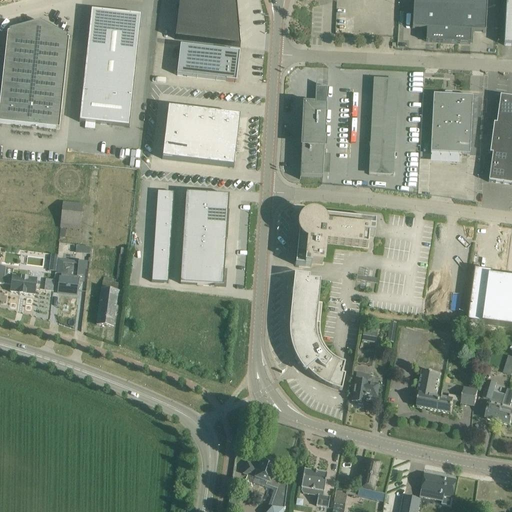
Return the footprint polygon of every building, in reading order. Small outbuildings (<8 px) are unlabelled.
[(240,47),(236,0),(179,0),(174,40),(240,48),(240,47)] [(486,0),(413,0),(412,29),(426,30),(426,42),(470,44),(471,32),(485,33),(486,0)] [(93,17),(91,17),(79,122),(129,128),(140,28),(138,28),(139,18),(131,17),(132,15),(129,15),(129,17),(103,14),(104,12),(101,12),(101,14),(93,13),(93,17)] [(0,123),(59,129),(69,39),(49,29),(50,27),(43,23),(42,25),(39,24),(7,33),(5,51),(0,50),(0,123)] [(180,46),(177,76),(236,83),(237,78),(235,77),(238,53),(180,46)] [(398,81),(374,80),(369,175),(393,177),(398,81)] [(304,118),(303,118),(300,180),(301,177),(323,178),(327,88),(316,87),(317,83),(316,83),(315,107),(304,106),(304,118)] [(472,97),(434,95),(431,153),(469,155),(472,97)] [(511,98),(500,97),(496,125),(493,124),(489,154),(492,154),(488,182),(511,185),(511,98)] [(168,109),(162,160),(234,168),(234,166),(232,166),(234,155),(235,155),(235,154),(234,154),(239,119),(240,119),(240,117),(213,114),(194,112),(168,109)] [(151,282),(167,284),(174,193),(157,192),(151,282)] [(186,194),(180,285),(219,287),(220,284),(222,284),(222,275),(224,275),(229,197),(186,194)] [(83,204),(63,202),(61,224),(81,225),(83,204)] [(299,232),(295,266),(311,268),(312,264),(323,265),(325,244),(368,248),(369,237),(372,237),(374,237),(376,222),(319,216),(318,216),(317,216),(316,215),(315,215),(313,215),(312,215),(311,215),(309,215),(307,216),(306,216),(305,217),(304,218),(303,219),(302,220),(300,223),(300,224),(299,225),(299,227),(299,229),(299,230),(299,232)] [(118,248),(116,280),(124,280),(126,249),(118,248)] [(84,263),(58,260),(57,260),(56,274),(68,275),(67,278),(60,278),(58,293),(76,295),(78,280),(77,280),(78,276),(82,276),(84,263)] [(6,269),(0,267),(0,284),(3,285),(3,284),(11,285),(10,293),(20,294),(19,295),(25,295),(26,295),(35,296),(37,279),(13,276),(13,277),(5,276),(6,269)] [(476,274),(469,322),(490,325),(511,328),(511,278),(493,276),(494,272),(476,270),(476,274)] [(333,389),(342,391),(344,381),(345,376),(342,375),(345,364),(342,363),(340,362),(335,360),(332,358),(330,355),(326,351),(323,346),(322,343),(321,340),(320,335),(320,330),(322,304),(318,304),(321,282),(309,281),(310,278),(294,276),(290,322),(289,326),(289,332),(289,334),(290,341),(291,345),(292,350),(294,356),(295,359),(298,364),(300,367),(304,372),(305,374),(308,371),(310,374),(319,382),(326,386),(333,389)] [(375,279),(357,276),(357,281),(377,284),(378,279),(375,279)] [(115,312),(117,292),(118,283),(103,281),(99,310),(98,316),(97,326),(113,328),(114,318),(115,312)] [(397,323),(391,322),(388,342),(394,343),(397,323)] [(363,330),(361,342),(376,344),(378,332),(363,330)] [(441,375),(422,371),(418,395),(420,395),(417,408),(439,413),(442,398),(436,397),(441,375)] [(369,375),(357,374),(356,379),(356,378),(352,403),(365,405),(366,400),(368,400),(373,400),(375,399),(375,398),(377,398),(379,385),(368,383),(369,375)] [(487,382),(482,399),(491,401),(485,419),(498,423),(506,396),(501,394),(501,395),(494,393),(496,384),(487,382)] [(475,407),(477,397),(478,391),(464,389),(463,397),(450,395),(449,400),(442,398),(439,413),(451,415),(454,402),(461,403),(461,405),(475,407)] [(506,396),(498,423),(510,426),(511,422),(511,421),(511,409),(510,409),(511,401),(511,391),(508,390),(506,396)] [(259,468),(247,463),(243,474),(267,483),(266,486),(277,490),(270,510),(268,511),(283,511),(287,485),(281,483),(284,477),(273,473),(277,464),(262,459),(259,468)] [(380,464),(364,460),(362,467),(364,468),(359,489),(373,493),(380,464)] [(311,491),(323,492),(324,493),(327,474),(304,470),(301,491),(304,495),(308,495),(311,493),(311,491)] [(455,481),(424,475),(420,498),(432,500),(433,495),(443,497),(441,505),(450,506),(451,498),(452,499),(455,481)] [(347,494),(336,491),(333,503),(334,503),(344,506),(347,494)] [(323,497),(318,496),(317,507),(328,509),(328,508),(330,498),(323,497)] [(417,511),(420,500),(403,497),(400,511),(417,511)] [(334,503),(332,511),(343,511),(344,506),(334,503)]
